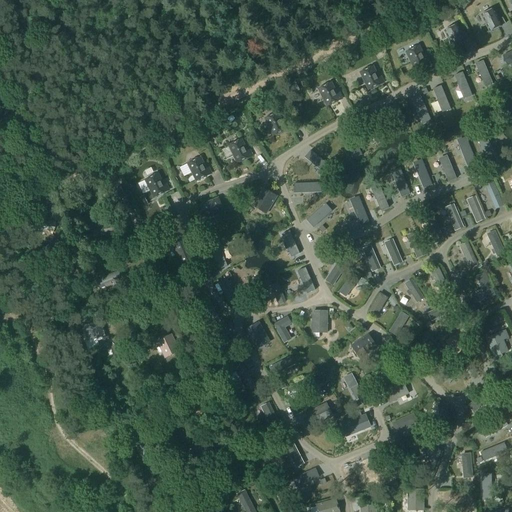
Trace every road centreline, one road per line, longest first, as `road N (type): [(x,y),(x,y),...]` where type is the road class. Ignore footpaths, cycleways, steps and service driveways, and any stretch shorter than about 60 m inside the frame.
road 1 (track): [(54,185),(432,0)]
road 2 (track): [(100,164),(270,511)]
road 3 (track): [(40,317),(67,437),(137,511)]
